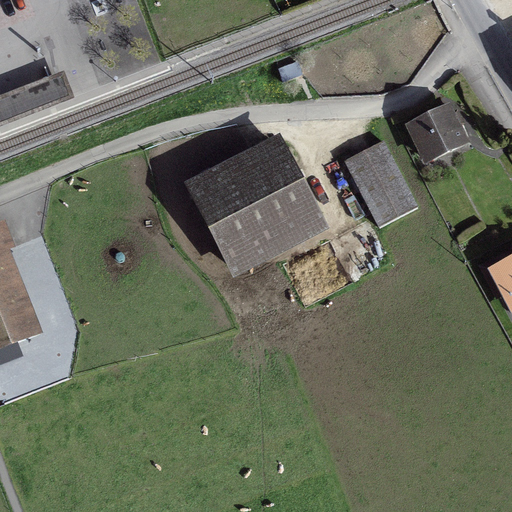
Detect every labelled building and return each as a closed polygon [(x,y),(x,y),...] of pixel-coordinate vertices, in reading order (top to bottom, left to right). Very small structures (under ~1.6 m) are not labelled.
[(63,73),(0,97),(0,128),(74,99),(63,73)] [(411,128),(427,162),(464,145),(456,128),(462,125),(457,114),(450,117),(447,111),(411,128)] [(383,142),(345,162),(379,229),(418,209),(383,142)] [(194,196),(231,268),(320,222),(282,150),(194,196)] [(0,348),(38,334),(5,251),(10,249),(2,227),(0,227),(0,348)] [(509,292),(511,296),(511,252),(483,268),(498,298),(509,292)]
